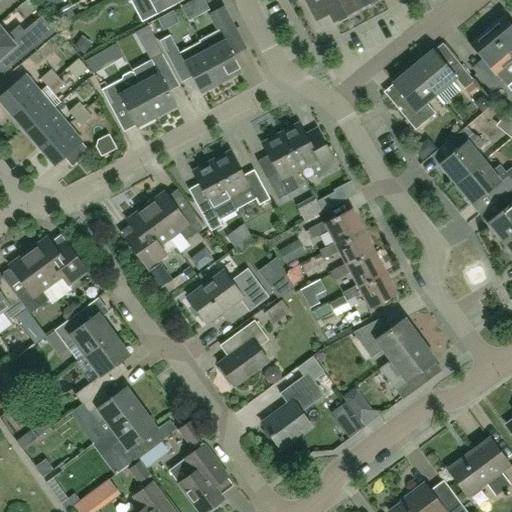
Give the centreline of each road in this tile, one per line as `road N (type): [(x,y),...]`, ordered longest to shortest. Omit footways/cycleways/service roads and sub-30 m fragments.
road 1 (residential): [(492,375),(429,289),(435,249),(378,182),(335,107)]
road 2 (residential): [(21,203),(63,203),(283,79)]
road 3 (residential): [(266,511),(114,285)]
road 4 (residential): [(301,511),(320,498),(341,462),(492,375)]
road 5 (residential): [(335,107),(355,78),(463,0)]
